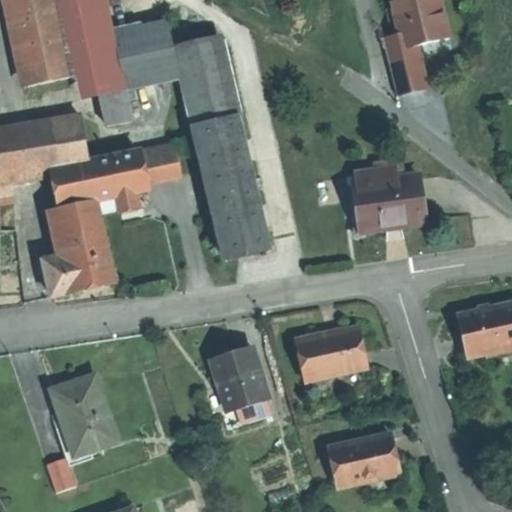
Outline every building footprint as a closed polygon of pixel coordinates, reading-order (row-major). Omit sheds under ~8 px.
[(8,0),(29,98),(76,87),(97,89),(100,99),(102,99),(126,93),(105,0),(8,0)] [(238,0),(269,19),(264,0),(238,0)] [(392,0),(401,36),(384,41),(398,98),(428,90),(418,48),(432,44),(450,40),(439,0),(392,0)] [(186,75),(193,73),(187,45),(179,46),(186,75)] [(194,131),(238,121),(225,66),(193,73),(186,75),(181,76),(194,131)] [(126,93),(102,99),(109,129),(133,124),(126,93)] [(0,130),(9,130),(6,105),(0,105),(0,130)] [(62,169),(90,161),(92,161),(82,119),(54,124),(62,169)] [(268,252),(238,121),(194,131),(224,262),(268,252)] [(51,172),(62,169),(54,124),(9,130),(0,130),(0,205),(18,203),(12,178),(51,172)] [(181,177),(175,147),(141,154),(147,184),(181,177)] [(149,191),(147,184),(141,154),(93,165),(101,202),(119,198),(136,194),(149,191)] [(51,172),(61,211),(98,203),(101,202),(93,165),(92,161),(90,161),(62,169),(51,172)] [(376,173),(378,182),(398,179),(395,161),(372,165),(374,174),(376,173)] [(352,185),(350,185),(359,236),(392,230),(421,225),(413,176),(398,179),(378,182),(376,173),(374,174),(351,177),(352,185)] [(119,198),(122,210),(123,215),(131,213),(139,212),(136,194),(119,198)] [(101,202),(104,214),(122,210),(119,198),(101,202)] [(107,241),(98,203),(61,211),(70,249),(107,241)] [(117,284),(107,241),(70,249),(72,257),(45,263),(54,299),(85,291),(117,284)] [(487,350),(511,344),(511,304),(457,317),(462,339),(466,360),(488,355),(487,350)] [(313,336),(293,341),(304,384),(364,370),(354,331),(329,337),(314,340),(313,336)] [(511,351),(511,344),(487,350),(488,355),(488,357),(511,351)] [(212,367),(228,417),(237,414),(267,405),(269,404),(253,354),(232,361),(212,367)] [(55,392),(66,427),(75,457),(95,450),(117,443),(96,379),(74,386),(55,392)] [(237,414),(242,431),(272,422),(267,405),(237,414)] [(237,414),(228,417),(227,417),(232,434),(242,431),(237,414)] [(69,468),(70,468),(98,459),(95,450),(75,457),(66,427),(56,430),(66,460),(69,468)] [(389,435),(328,450),(337,489),(398,475),(393,454),(389,435)] [(66,460),(47,466),(56,494),(76,487),(70,468),(69,468),(66,460)]
